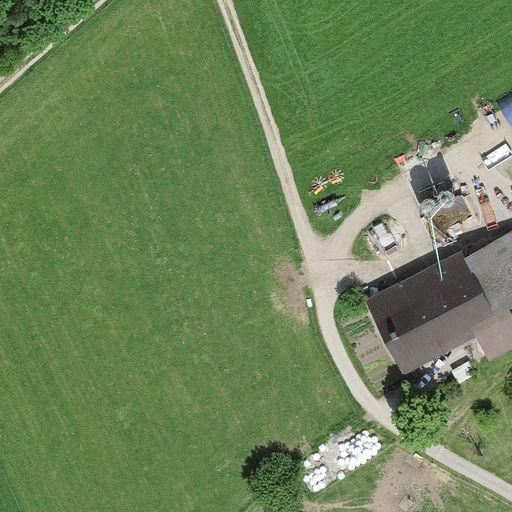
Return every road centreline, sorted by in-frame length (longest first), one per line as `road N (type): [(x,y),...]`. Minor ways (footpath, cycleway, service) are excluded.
road 1 (residential): [(386,200),(351,232),(329,279),(328,328),(354,384),(392,427),(511,496)]
road 2 (track): [(328,328),(220,0)]
road 3 (track): [(98,0),(0,86)]
